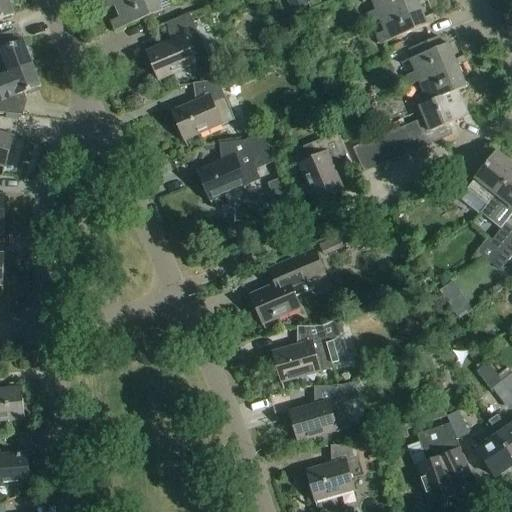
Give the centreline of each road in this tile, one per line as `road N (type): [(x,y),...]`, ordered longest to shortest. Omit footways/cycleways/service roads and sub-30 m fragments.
road 1 (residential): [(511,115),(394,200),(178,295)]
road 2 (residential): [(262,511),(178,295)]
road 3 (residential): [(95,126),(62,148),(48,193),(48,326)]
road 4 (residential): [(178,295),(95,126)]
road 5 (residential): [(48,326),(67,511)]
road 6 (residential): [(48,326),(114,317),(178,295)]
road 7 (residential): [(95,126),(50,0)]
